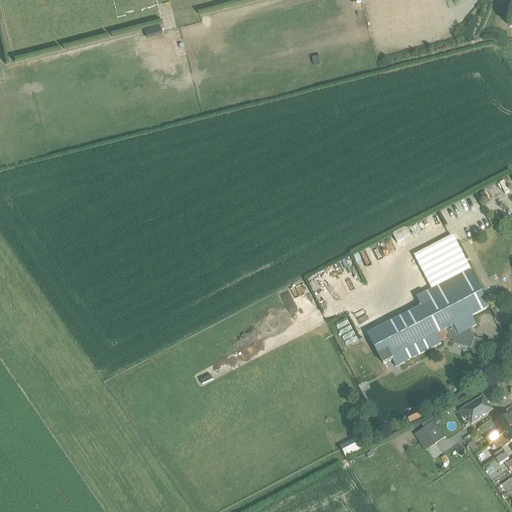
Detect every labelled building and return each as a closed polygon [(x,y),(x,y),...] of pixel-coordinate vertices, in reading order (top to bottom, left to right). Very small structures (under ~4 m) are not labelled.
[(142,34),(143,40),(157,36),(155,30),(142,34)] [(308,57),(309,66),(317,64),(315,56),(308,57)] [(482,200),(486,197),(481,190),(477,193),(482,200)] [(406,226),(393,234),(398,244),(411,236),(406,226)] [(421,307),(368,335),(384,364),(393,359),(397,367),(441,344),(439,341),(448,336),(450,339),(454,341),(453,343),(470,348),(470,346),(471,347),(471,348),(474,353),(483,356),(488,342),(475,338),(470,328),(476,325),(472,316),(490,306),(452,235),(445,238),(415,255),(433,289),(425,293),(423,294),(417,297),(421,307)] [(342,286),(344,280),(326,275),(324,281),(342,286)] [(310,285),(309,291),(324,295),(325,289),(310,285)] [(296,308),(300,316),(311,310),(307,302),(296,308)] [(340,315),(326,322),(339,347),(353,340),(340,315)] [(469,405),(459,412),(465,420),(467,418),(471,424),(492,410),(483,398),(471,406),(469,405)] [(418,409),(406,415),(410,422),(421,416),(418,409)] [(506,433),(511,429),(511,417),(510,415),(496,425),(500,430),(486,439),(490,445),(494,442),(506,433)] [(425,428),(436,444),(445,438),(436,423),(439,421),(436,416),(422,424),(425,428)] [(492,421),(479,429),(483,435),(495,426),(492,421)] [(436,444),(425,428),(415,435),(426,451),(436,444)] [(511,429),(506,433),(494,442),(499,450),(506,446),(511,441),(511,429)] [(357,448),(351,437),(335,445),(341,457),(357,448)] [(469,447),(467,448),(469,451),(471,450),(473,453),(479,449),(473,441),(467,444),(469,447)] [(496,460),(505,454),(505,453),(502,449),(493,455),(496,460)] [(505,454),(496,460),(500,465),(509,459),(505,454)] [(511,468),(510,470),(511,472),(511,478),(504,484),(497,489),(501,495),(503,494),(511,487),(511,468)] [(511,487),(503,494),(501,495),(503,498),(504,500),(509,496),(508,494),(511,492),(511,487)]
